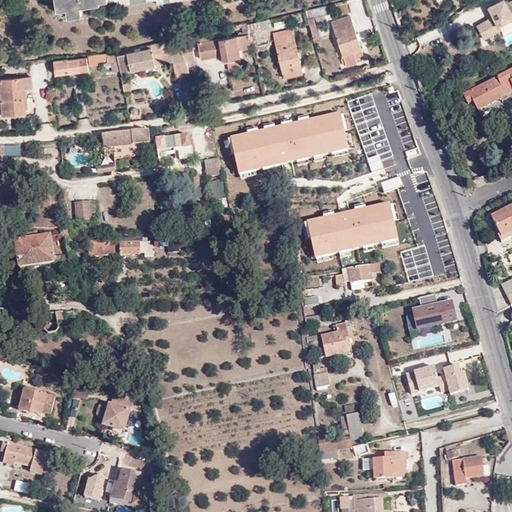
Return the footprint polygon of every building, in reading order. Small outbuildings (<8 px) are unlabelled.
[(184,0),(54,0),(57,10),(66,8),(68,17),(82,15),(80,6),(99,3),(99,1),(106,0),(108,0),(109,1),(118,1),(119,6),(157,0),(158,4),(184,0)] [(511,0),(502,0),(487,6),(491,17),(476,23),(482,39),(503,30),(504,33),(511,30),(511,0)] [(306,10),(315,39),(320,38),(321,35),(318,24),(316,25),(314,17),(330,13),(329,12),(327,5),(306,10)] [(343,59),(345,65),(346,66),(358,63),(356,58),(364,55),(352,17),(333,22),(343,59)] [(247,25),(249,33),(270,28),(268,20),(261,21),(247,25)] [(239,50),(252,47),(249,33),(247,25),(247,23),(242,24),(244,32),(239,33),(239,36),(209,42),(208,36),(198,38),(202,58),(222,54),(224,62),(227,62),(241,59),(239,50)] [(304,74),(293,28),(274,33),(284,78),(304,74)] [(179,38),(189,75),(190,74),(188,66),(190,66),(190,60),(195,60),(191,35),(179,38)] [(177,77),(189,75),(179,38),(141,46),(141,50),(118,55),(121,70),(131,68),(131,69),(153,65),(152,60),(163,58),(162,52),(171,50),(174,61),(177,77)] [(153,65),(174,61),(171,50),(162,52),(163,58),(152,60),(153,65)] [(118,72),(114,52),(106,53),(108,62),(107,64),(111,64),(113,73),(118,72)] [(108,62),(106,53),(98,54),(98,63),(108,62)] [(98,54),(88,56),(90,66),(97,66),(98,63),(98,54)] [(53,60),(55,74),(89,70),(87,58),(68,59),(68,58),(53,60)] [(243,68),(241,59),(227,62),(229,70),(243,68)] [(478,110),(499,99),(499,98),(511,91),(511,70),(465,95),(469,103),(474,101),(478,110)] [(33,89),(31,77),(0,79),(0,81),(3,115),(23,113),(23,109),(28,109),(26,90),(33,89)] [(511,91),(499,98),(499,99),(501,103),(511,97),(511,91)] [(340,112),(227,136),(235,174),(287,163),(348,150),(340,112)] [(115,159),(142,156),(140,144),(151,143),(149,129),(103,135),(104,149),(114,148),(115,159)] [(352,152),(362,175),(389,164),(381,146),(390,142),(385,130),(365,139),(367,145),(352,152)] [(178,150),(192,148),(190,134),(179,136),(179,133),(170,134),(171,137),(169,137),(169,134),(159,136),(159,139),(156,139),(158,153),(160,153),(161,158),(167,157),(167,156),(175,155),(174,150),(178,150)] [(19,156),(20,144),(4,144),(3,155),(19,156)] [(194,158),(192,148),(178,150),(180,160),(194,158)] [(222,167),(220,158),(205,160),(208,177),(224,174),(222,167)] [(97,173),(116,171),(115,163),(96,166),(97,173)] [(249,171),(237,174),(242,195),(254,193),(249,171)] [(224,180),(209,181),(211,200),(226,199),(224,180)] [(339,192),(350,189),(349,181),(337,184),(339,192)] [(89,200),(76,201),(77,220),(90,219),(89,200)] [(104,215),(103,201),(89,202),(91,216),(104,215)] [(344,211),(305,221),(314,259),(399,240),(390,201),(344,211)] [(238,218),(249,212),(245,206),(238,210),(236,208),(234,209),(234,211),(232,212),(233,217),(238,218)] [(511,206),(492,216),(496,225),(493,227),(499,236),(502,234),(506,241),(511,237),(511,206)] [(33,228),(63,229),(64,219),(33,218),(33,228)] [(54,263),(50,237),(38,239),(37,233),(27,235),(27,241),(16,242),(20,268),(54,263)] [(61,235),(53,236),(54,254),(63,253),(61,235)] [(116,255),(115,242),(88,243),(88,256),(116,255)] [(150,242),(120,243),(120,255),(146,254),(146,257),(154,257),(154,245),(150,245),(150,242)] [(376,275),(380,274),(378,265),(371,266),(347,269),(342,270),(342,275),(334,277),(336,286),(344,285),(344,282),(349,281),(349,284),(370,281),(370,276),(376,275)] [(370,281),(349,284),(350,291),(371,288),(370,281)] [(511,305),(511,281),(502,286),(511,305)] [(304,297),(305,305),(321,304),(321,296),(304,297)] [(411,309),(416,331),(457,321),(451,299),(411,309)] [(351,352),(346,324),(331,327),(333,335),(321,337),(325,357),(351,352)] [(313,374),(327,373),(326,367),(320,368),(319,363),(311,364),(313,374)] [(466,392),(463,365),(444,368),(447,394),(466,392)] [(329,385),(327,373),(313,374),(315,387),(329,385)] [(51,416),(55,398),(36,393),(36,390),(26,387),(19,411),(41,417),(42,414),(51,416)] [(107,409),(103,424),(103,425),(124,431),(132,403),(110,398),(107,409)] [(350,435),(351,440),(363,437),(356,404),(344,406),(346,412),(343,412),(344,417),(346,416),(349,433),(350,435)] [(98,423),(103,424),(107,409),(101,407),(97,409),(94,419),(98,423)] [(346,416),(344,417),(340,417),(343,435),(349,433),(346,416)] [(320,453),(337,450),(352,446),(351,440),(350,435),(318,440),(320,453)] [(43,472),(48,453),(8,442),(2,461),(14,464),(15,460),(33,465),(32,470),(43,472)] [(459,454),(457,448),(446,450),(448,457),(459,454)] [(320,453),(321,459),(338,456),(337,450),(320,453)] [(404,452),(390,452),(390,457),(383,458),(371,459),(372,479),(391,478),(391,475),(403,474),(402,460),(404,460),(404,452)] [(466,478),(484,476),(483,466),(482,457),(453,461),(456,486),(466,484),(466,478)] [(362,458),(362,470),(371,470),(371,458),(362,458)] [(136,495),(142,474),(121,469),(120,476),(117,475),(110,499),(134,505),(133,508),(144,511),(147,498),(136,495)] [(28,494),(31,484),(19,481),(16,491),(28,494)] [(37,486),(31,484),(28,494),(34,496),(37,486)] [(382,511),(382,498),(342,500),(342,507),(347,508),(347,511),(382,511)]
